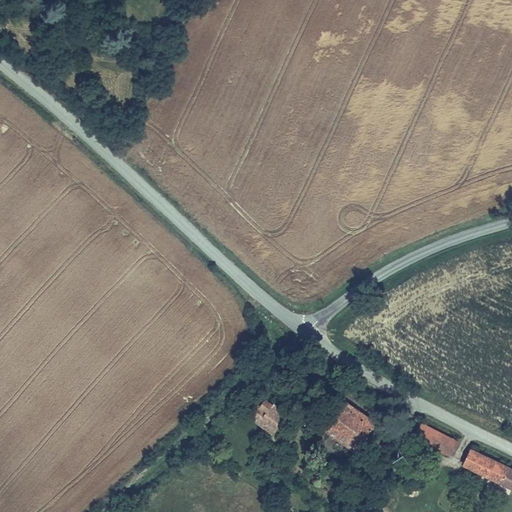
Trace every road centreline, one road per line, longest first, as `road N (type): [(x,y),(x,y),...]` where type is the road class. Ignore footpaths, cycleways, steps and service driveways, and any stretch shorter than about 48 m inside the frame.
road 1 (tertiary): [(0,60),(304,331)]
road 2 (track): [(108,511),(221,407),(257,361),(277,310)]
road 3 (unclassified): [(511,219),(450,236),(345,297),(304,331)]
road 4 (tertiary): [(304,331),(383,383),(511,446)]
